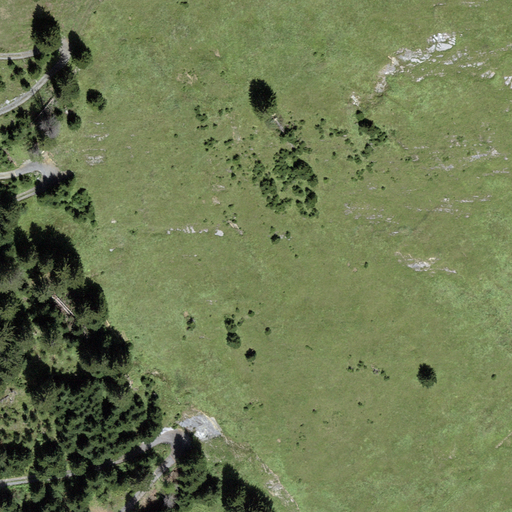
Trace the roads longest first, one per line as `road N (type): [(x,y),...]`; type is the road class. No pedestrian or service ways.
road 1 (track): [(0,484),(122,458),(181,421),(180,441),(121,511)]
road 2 (track): [(0,56),(47,44),(58,46),(59,58),(0,109)]
